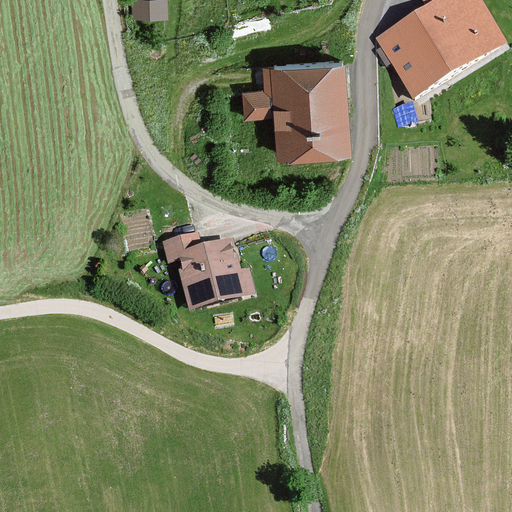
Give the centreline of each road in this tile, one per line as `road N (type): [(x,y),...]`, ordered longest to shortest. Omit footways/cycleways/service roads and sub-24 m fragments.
road 1 (unclassified): [(291,359),(257,369),(213,366),(65,308),(0,318)]
road 2 (unclassified): [(220,207),(155,157),(135,120),(109,0)]
road 3 (residential): [(376,0),(366,41),(362,159),(328,233)]
road 4 (unclassified): [(291,359),(313,511)]
road 5 (unclassified): [(328,233),(291,359)]
